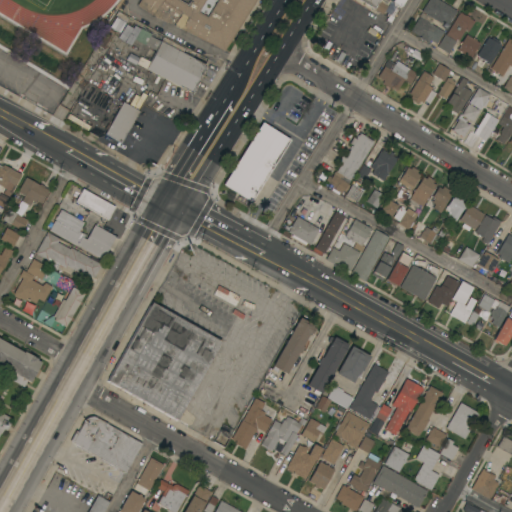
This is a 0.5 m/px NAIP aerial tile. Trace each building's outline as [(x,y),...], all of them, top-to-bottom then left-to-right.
[(154,17),(136,5),(139,0),(254,0),(223,52),(213,45),(154,17)] [(388,0),(390,1),(381,14),(370,7),(370,8),(368,9),(367,9),(363,7),(362,5),(362,4),(363,3),(361,2),(360,3),(359,3),(357,3),(353,1),(353,0),(388,0)] [(438,0),(456,11),(448,24),(443,21),(443,22),(441,21),(440,24),(421,12),(428,0),(438,0)] [(390,23),(386,20),(389,14),(388,15),(387,15),(388,13),(384,11),(390,1),(399,7),(390,23)] [(467,32),(464,30),(458,41),(456,40),(447,54),(436,47),(444,35),(445,35),(459,12),(465,16),(465,15),(470,18),(469,18),(474,21),(467,32)] [(125,22),(119,32),(110,27),(115,17),(125,22)] [(410,31),(419,17),(443,32),(435,44),(429,40),(428,43),(410,31)] [(204,66),(205,66),(202,73),(201,72),(199,77),(200,77),(198,81),(197,81),(195,85),(192,92),(191,91),(190,92),(146,69),(136,64),(135,65),(125,60),(129,53),(139,58),(139,57),(149,62),(155,50),(134,39),(130,46),(118,38),(126,24),(132,28),(134,25),(140,29),(140,28),(151,34),(150,36),(160,42),(163,37),(184,48),(182,53),(204,65),(204,66)] [(465,35),(472,39),(473,38),(476,40),(475,41),(479,43),(470,58),(468,57),(468,58),(458,52),(459,51),(456,50),(465,35)] [(489,64),(476,56),(487,38),(490,39),(492,38),(498,42),(497,44),(500,46),(489,64)] [(511,40),(511,72),(510,76),(511,77),(511,93),(502,88),(507,80),(490,69),(498,55),(498,54),(508,38),(511,40)] [(406,68),(406,67),(408,68),(408,69),(415,74),(409,84),(403,80),(397,90),(391,86),(389,89),(381,83),(383,81),(377,77),(384,66),(383,65),(387,60),(394,64),(396,61),(406,68)] [(438,64),(449,71),(452,73),(451,75),(449,74),(447,75),(443,81),(431,74),(438,64)] [(422,71),(433,78),(428,86),(431,88),(430,90),(435,94),(429,104),(423,101),(422,103),(419,101),(417,104),(409,99),(411,96),(408,94),(422,71)] [(446,78),(448,79),(449,77),(452,79),(451,80),(455,82),(444,99),(436,94),(446,78)] [(462,77),(467,81),(463,87),(464,88),(465,87),(469,89),(468,90),(471,92),(459,111),(458,111),(456,114),(449,109),(451,106),(446,103),(462,77)] [(477,88),(489,95),(486,99),(488,100),(486,104),(484,103),(482,106),(480,105),(479,107),(476,105),(477,103),(470,99),(477,88)] [(122,102),(138,111),(120,143),(104,134),(122,102)] [(467,104),(477,109),(477,108),(479,110),(472,122),(468,119),(467,121),(464,119),(465,118),(461,115),(467,104)] [(496,140),(500,133),(499,132),(503,127),(497,123),(500,119),(498,118),(495,122),(494,121),(493,122),(495,123),(492,129),(487,126),(490,120),(491,121),(495,114),(496,115),(497,114),(501,117),(508,106),(511,108),(511,111),(508,119),(511,121),(511,119),(511,131),(508,138),(506,137),(502,144),(496,140)] [(78,119),(80,116),(85,119),(83,123),(89,126),(87,130),(66,118),(68,114),(78,119)] [(458,119),(459,119),(461,116),(464,118),(462,122),(467,125),(468,124),(469,125),(469,126),(463,137),(459,135),(458,136),(455,134),(455,133),(451,130),(458,119)] [(261,122),(289,140),(250,202),(222,185),(261,122)] [(350,179),(352,181),(345,192),(343,191),(340,194),(333,190),(334,188),(324,181),(327,176),(331,177),(332,175),(337,177),(338,175),(341,177),(342,176),(335,172),(341,163),(338,161),(341,156),(344,158),(349,149),(350,146),(351,146),(352,145),(348,143),(352,138),(355,139),(356,138),(355,138),(357,135),(358,136),(359,133),(373,142),(350,179)] [(382,181),(370,174),(373,170),(369,168),(381,149),(385,152),(387,150),(393,154),(391,156),(396,159),(382,181)] [(0,186),(0,165),(1,166),(2,165),(21,175),(11,192),(0,186)] [(406,167),(410,169),(411,167),(417,171),(416,173),(419,175),(410,190),(404,186),(403,188),(401,186),(402,185),(397,182),(406,167)] [(25,177),(39,185),(39,184),(43,186),(43,187),(47,190),(47,191),(40,203),(35,200),(34,202),(32,201),(29,206),(20,201),(23,196),(17,192),(25,177)] [(413,192),(412,191),(413,190),(414,190),(422,177),(425,179),(427,177),(433,181),(432,181),(436,183),(427,198),(426,200),(425,200),(421,207),(418,205),(416,208),(407,202),(413,192)] [(363,191),(356,202),(345,195),(351,184),(363,191)] [(438,187),(441,189),(442,186),(448,190),(447,193),(450,195),(444,204),(445,205),(440,213),(432,208),(434,205),(431,203),(434,198),(431,197),(438,187)] [(75,202),(82,189),(114,207),(107,220),(75,202)] [(373,190),(383,196),(375,208),(365,201),(373,190)] [(452,196),(456,198),(457,196),(462,199),(461,202),(465,204),(464,207),(465,207),(464,209),(462,209),(453,223),(441,215),(452,196)] [(395,210),(396,210),(395,211),(394,211),(390,219),(379,212),(387,199),(388,198),(390,199),(389,201),(397,206),(395,210)] [(473,230),(470,227),(467,231),(461,227),(463,223),(458,220),(468,205),(483,214),(473,230)] [(397,223),(398,221),(392,218),(399,207),(405,211),(407,208),(411,211),(412,209),(414,211),(413,212),(416,214),(416,215),(418,216),(417,217),(415,217),(407,230),(397,223)] [(21,231),(1,220),(7,209),(16,214),(27,220),(21,231)] [(48,231),(54,220),(54,219),(55,216),(56,217),(60,209),(83,223),(71,244),(48,231)] [(324,231),(324,232),(326,229),(326,228),(335,212),(344,216),(334,233),(332,236),(323,253),(320,251),(319,253),(317,251),(318,250),(315,248),(324,231)] [(486,244),(480,241),(482,238),(473,233),(484,215),(490,219),(491,217),(499,222),(486,244)] [(318,229),(309,245),(306,243),(305,245),(290,237),(291,235),(287,232),(289,228),(288,227),(289,226),(290,227),(296,217),(318,229)] [(370,229),(361,245),(364,247),(361,253),(352,248),(355,243),(344,236),(353,219),(370,229)] [(114,236),(107,250),(108,250),(103,259),(102,258),(101,260),(76,245),(81,237),(84,232),(88,234),(94,225),(114,236)] [(425,227),(430,231),(433,227),(437,229),(434,233),(436,235),(430,244),(429,243),(418,237),(425,227)] [(0,237),(5,228),(18,235),(12,246),(0,239),(0,237)] [(375,230),(388,238),(363,281),(350,274),(375,230)] [(46,232),(59,239),(57,242),(69,249),(70,248),(100,265),(93,278),(87,275),(86,277),(67,266),(65,268),(58,265),(56,270),(45,264),(47,260),(34,254),(46,232)] [(507,234),(511,237),(511,235),(511,255),(509,261),(496,253),(507,234)] [(390,253),(395,242),(403,246),(397,257),(390,253)] [(349,271),(334,263),(333,264),(325,260),(331,248),(338,251),(342,243),(359,253),(349,271)] [(0,253),(4,247),(12,251),(7,260),(6,260),(0,270),(0,253)] [(478,255),(471,268),(457,259),(465,247),(478,255)] [(498,260),(490,273),(489,273),(488,273),(487,272),(487,271),(484,276),(474,270),(476,265),(484,251),(498,260)] [(370,274),(383,252),(393,258),(391,261),(392,262),(381,281),(370,274)] [(411,258),(405,268),(406,268),(395,287),(385,281),(401,252),(411,258)] [(22,278),(18,276),(22,270),(25,272),(32,259),(45,266),(45,267),(47,268),(40,280),(33,276),(30,280),(41,286),(42,284),(43,285),(44,283),(51,286),(48,292),(46,296),(46,295),(42,302),(37,299),(34,304),(29,300),(28,301),(25,299),(25,300),(23,299),(22,300),(19,298),(18,299),(13,296),(14,295),(12,295),(22,278)] [(411,265),(435,278),(422,301),(398,287),(411,265)] [(445,307),(440,304),(438,307),(426,301),(434,287),(435,287),(435,286),(440,289),(441,287),(440,287),(440,286),(436,283),(439,276),(444,279),(446,276),(458,283),(445,307)] [(461,281),(472,288),(467,296),(472,299),(473,298),(475,300),(474,301),(475,301),(469,311),(470,311),(463,323),(454,318),(448,315),(455,302),(456,300),(451,298),(461,281)] [(65,327),(53,320),(54,318),(52,316),(62,299),(64,300),(72,287),(84,294),(65,327)] [(497,327),(490,323),(492,319),(489,317),(490,314),(489,313),(491,309),(493,310),(493,309),(489,307),(487,311),(481,308),(477,315),(478,315),(471,326),(465,323),(471,311),(472,312),(475,307),(478,308),(479,307),(477,306),(483,294),(493,300),(494,299),(498,301),(509,307),(497,327)] [(151,302),(220,342),(177,420),(107,381),(151,302)] [(290,335),(288,334),(290,331),(292,331),(299,318),(313,325),(312,327),(316,329),(312,334),(309,333),(301,347),(303,347),(299,354),(298,353),(286,374),(278,370),(277,373),(271,370),(273,367),(272,366),(290,335)] [(511,322),(511,331),(503,346),(497,342),(496,343),(492,341),(505,318),(511,322)] [(318,365),(316,364),(320,357),(322,358),(329,344),(326,342),(329,337),(333,338),(334,337),(347,345),(320,393),(319,393),(318,396),(312,393),(314,390),(306,386),(318,365)] [(0,339),(23,353),(23,351),(36,359),(36,360),(40,362),(37,369),(40,371),(36,378),(33,376),(29,382),(27,381),(23,387),(11,380),(15,374),(0,365),(0,339)] [(351,346),(370,357),(362,371),(360,371),(357,376),(356,375),(352,383),(335,374),(351,346)] [(373,364),(387,372),(383,379),(384,379),(383,382),(382,381),(375,393),(374,392),(369,400),(371,401),(370,402),(376,405),(376,406),(379,408),(374,418),(370,416),(368,420),(364,417),(364,419),(362,417),(362,416),(348,408),(373,364)] [(409,412),(408,411),(394,436),(383,430),(395,408),(390,405),(405,379),(422,389),(409,412)] [(404,429),(407,424),(408,421),(409,422),(424,394),(423,393),(425,391),(426,391),(429,386),(441,393),(434,406),(435,407),(422,431),(421,430),(417,436),(404,429)] [(352,398),(346,409),(326,398),(332,387),(352,398)] [(324,413),(314,408),(321,395),(324,397),(323,397),(330,401),(324,413)] [(459,403),(478,413),(464,439),(445,429),(459,403)] [(383,423),(374,418),(382,404),(390,409),(383,423)] [(239,424),(242,421),(243,422),(242,423),(245,424),(247,421),(245,420),(246,419),(243,417),(247,410),(247,411),(249,407),(253,409),(251,412),(261,418),(257,425),(252,432),(253,432),(245,447),(241,444),(239,447),(234,444),(235,441),(231,438),(239,424)] [(368,424),(354,448),(353,449),(346,444),(347,442),(340,438),(340,439),(334,436),(334,435),(333,435),(335,431),(334,430),(337,424),(339,425),(346,411),(368,424)] [(0,413),(9,418),(7,422),(9,423),(5,431),(3,429),(0,434),(0,413)] [(75,431),(77,432),(84,418),(88,417),(92,416),(95,418),(141,444),(125,473),(69,441),(75,431)] [(297,423),(298,421),(295,419),(297,416),(306,421),(303,426),(300,425),(295,434),(296,434),(296,433),(298,434),(285,456),(279,453),(285,442),(278,439),(271,452),(259,445),(273,420),(280,424),(282,420),(284,420),(286,417),(297,423)] [(321,447),(304,480),(293,474),(293,472),(292,471),(291,472),(287,470),(287,468),(285,468),(298,445),(303,447),(303,446),(306,448),(305,449),(306,450),(305,453),(307,454),(313,444),(299,436),(309,418),(325,427),(321,435),(318,433),(315,439),(317,444),(321,447)] [(445,435),(438,447),(424,440),(431,427),(445,435)] [(373,441),(367,453),(357,448),(364,436),(373,441)] [(496,447),(502,436),(511,442),(511,453),(511,455),(496,447)] [(451,460),(438,454),(447,438),(453,442),(451,445),(457,448),(451,460)] [(332,465),(320,458),(321,457),(320,457),(330,440),(331,440),(343,446),(332,465)] [(412,481),(422,463),(415,459),(422,445),(439,454),(430,471),(438,475),(430,490),(412,481)] [(393,446),(408,455),(405,460),(403,464),(402,464),(398,472),(383,464),(393,446)] [(368,485),(368,486),(367,487),(367,486),(364,493),(359,490),(358,491),(352,488),(353,486),(347,483),(352,474),(358,478),(362,470),(356,467),(360,461),(363,463),(369,453),(378,458),(377,461),(380,463),(368,485)] [(148,491),(147,490),(144,495),(132,489),(149,458),(162,465),(148,491)] [(319,462),(326,466),(327,465),(329,466),(329,465),(332,467),(331,469),(333,470),(322,489),(318,487),(317,489),(313,487),(314,485),(308,482),(319,462)] [(426,491),(417,508),(388,492),(387,492),(371,483),(381,466),(426,491)] [(470,489),(477,478),(476,477),(477,475),(478,475),(481,469),(494,476),(492,479),(494,480),(493,481),(497,483),(488,499),(470,489)] [(176,485),(187,491),(175,511),(168,511),(166,511),(167,510),(156,503),(163,492),(155,488),(160,479),(171,486),(172,485),(175,485),(176,485)] [(140,511),(142,509),(147,511),(182,511),(198,485),(210,492),(198,511),(140,511)] [(354,511),(340,504),(341,502),(334,498),(342,486),(345,487),(345,486),(348,488),(347,489),(362,497),(354,511)] [(129,491),(137,495),(138,494),(141,496),(140,497),(144,499),(136,511),(119,511),(118,511),(129,491)] [(86,511),(96,495),(108,502),(102,511),(86,511)] [(209,511),(202,511),(211,496),(217,500),(209,511)] [(368,511),(361,511),(357,510),(363,499),(373,505),(368,511)] [(373,511),(381,499),(389,504),(390,503),(399,508),(398,510),(401,511),(373,511)] [(213,511),(220,501),(240,511),(213,511)] [(464,511),(461,510),(465,503),(478,510),(479,510),(482,511),(464,511)]
